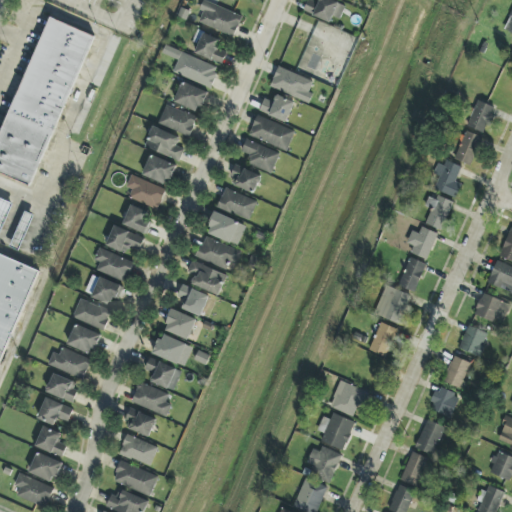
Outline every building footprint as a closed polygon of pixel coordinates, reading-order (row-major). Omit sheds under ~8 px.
[(346,4),(333,0),(319,0),(319,3),(309,0),(308,0),(304,13),(331,22),(333,17),(341,20),(346,4)] [(236,35),(242,14),(204,3),(198,24),(236,35)] [(0,132),(51,16),(95,36),(29,184),(0,170),(0,132)] [(227,53),(217,49),(221,40),(204,33),(196,53),(222,65),(227,53)] [(173,72),(211,88),(219,68),(182,52),(173,72)] [(314,82),(279,67),(271,86),(310,103),(314,94),(310,92),(314,82)] [(207,90),(181,83),(175,104),(201,111),(207,90)] [(274,102),(265,98),(260,111),(286,123),(295,103),(277,95),(274,102)] [(486,133),(495,107),(477,101),(468,127),(486,133)] [(159,124),(191,136),(197,117),(166,105),(159,124)] [(287,152),(296,132),(258,115),(249,135),(287,152)] [(185,150),(177,146),(181,138),(154,126),(145,147),(179,161),(185,150)] [(455,160),(471,166),(482,137),(466,131),(455,160)] [(248,164),(271,174),(280,154),(247,139),(242,152),(252,156),(248,164)] [(177,165),(150,156),(143,176),(170,185),(177,165)] [(456,182),(462,167),(447,161),(445,166),(438,163),(434,174),(440,177),(435,189),(457,198),(462,185),(456,182)] [(230,185),(256,193),(261,174),(235,166),(230,185)] [(127,188),(132,190),(129,198),(159,209),(166,189),(131,176),(127,188)] [(249,221),(258,202),(226,188),(218,206),(249,221)] [(426,207),(432,209),(426,225),(443,230),(452,201),(438,197),(437,200),(429,197),(426,207)] [(0,200),(1,198),(13,203),(0,232),(0,200)] [(123,225),(146,234),(152,221),(145,218),(148,212),(131,205),(123,225)] [(26,211),(33,214),(19,248),(12,245),(26,211)] [(240,245),(246,224),(214,214),(207,235),(240,245)] [(140,251),(145,237),(113,227),(107,247),(127,254),(129,248),(140,251)] [(412,234),(409,242),(415,244),(411,253),(428,260),(438,233),(421,227),(418,236),(412,234)] [(500,257),(511,261),(511,228),(500,257)] [(229,263),(236,265),(241,252),(205,237),(197,258),(226,270),(229,263)] [(97,272),(128,281),(134,260),(98,250),(95,261),(100,262),(97,272)] [(0,253),(39,270),(0,361),(0,253)] [(416,292),(427,264),(410,258),(399,286),(416,292)] [(195,276),(192,285),(219,296),(228,275),(193,261),(187,273),(195,276)] [(511,292),(511,267),(496,261),(488,284),(511,292)] [(86,296),(115,304),(121,284),(91,276),(86,296)] [(182,309),(201,317),(210,296),(182,285),(177,297),(186,300),(182,309)] [(375,315),(402,324),(411,295),(385,286),(375,315)] [(475,316),(505,325),(511,303),(482,294),(475,316)] [(112,311),(80,299),(73,318),(105,330),(112,311)] [(188,340),(197,320),(173,309),(164,330),(188,340)] [(387,358),(399,330),(382,323),(369,350),(387,358)] [(102,334),(75,325),(68,346),(95,354),(102,334)] [(459,348),(480,357),(490,335),(469,326),(459,348)] [(178,365),(187,344),(163,333),(154,354),(178,365)] [(92,358),(62,349),(61,354),(53,352),(49,367),(85,378),(92,358)] [(472,363),(454,356),(444,382),(462,389),(472,363)] [(151,382),(175,391),(182,371),(150,359),(146,370),(154,373),(151,382)] [(73,402),(79,382),(53,374),(47,394),(73,402)] [(331,408),(354,416),(358,405),(366,407),(371,392),(339,382),(331,408)] [(170,392),(138,384),(133,406),(168,415),(171,404),(167,403),(170,392)] [(452,418),(460,396),(438,388),(430,410),(452,418)] [(73,408),(45,399),(39,420),(56,425),(58,417),(69,421),(73,408)] [(157,419),(131,409),(124,428),(150,437),(157,419)] [(324,433),(321,443),(345,451),(355,421),(333,414),(331,420),(323,418),(319,432),(324,433)] [(498,444),(511,448),(511,419),(506,418),(498,444)] [(435,456),(446,427),(426,420),(416,449),(435,456)] [(68,446),(59,442),(62,434),(45,426),(36,446),(63,458),(68,446)] [(120,454),(151,467),(159,448),(128,435),(120,454)] [(315,446),(307,464),(314,466),(311,474),(331,483),(342,457),(315,446)] [(64,463),(38,452),(29,473),(55,484),(64,463)] [(418,487),(428,458),(412,452),(402,481),(418,487)] [(511,480),(511,456),(496,452),(490,474),(511,480)] [(159,475),(120,463),(114,483),(152,495),(159,475)] [(20,488),(17,496),(46,508),(54,488),(20,474),(14,486),(20,488)] [(318,511),(327,486),(304,479),(295,509),(305,511),(318,511)] [(496,511),(506,493),(487,484),(474,511),(496,511)] [(391,511),(408,511),(415,491),(398,485),(389,511),(391,511)] [(111,495),(106,508),(117,511),(144,511),(149,500),(120,490),(117,497),(111,495)]
